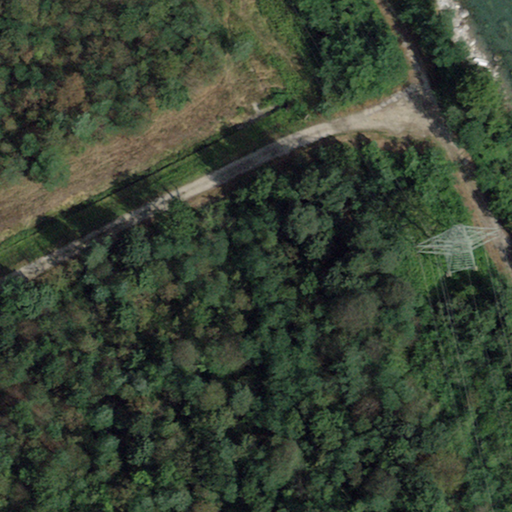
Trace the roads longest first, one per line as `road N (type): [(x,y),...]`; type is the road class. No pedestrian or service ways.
road 1 (track): [(419,82),(0,289)]
road 2 (track): [(511,258),(370,0)]
